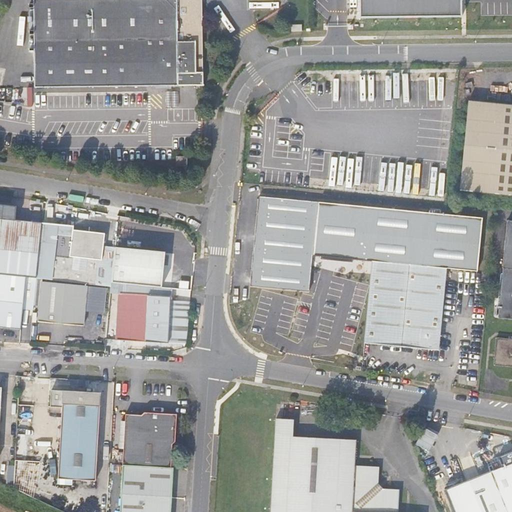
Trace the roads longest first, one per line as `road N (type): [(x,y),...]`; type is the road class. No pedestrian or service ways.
road 1 (unclassified): [(511,51),(303,53),(256,71),(234,112),(209,367)]
road 2 (unclassified): [(209,367),(511,418)]
road 3 (unknown): [(232,130),(31,125)]
road 4 (unclassified): [(209,367),(201,511)]
